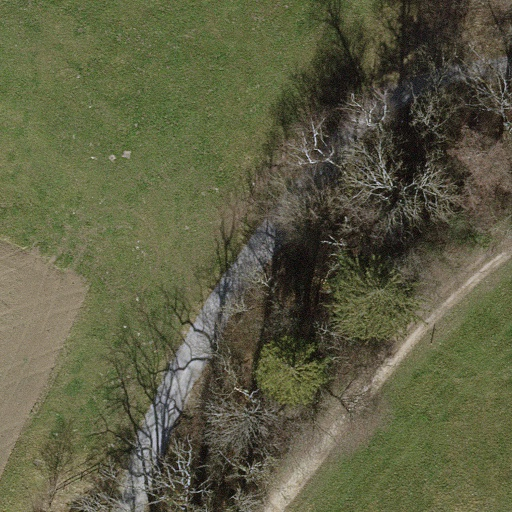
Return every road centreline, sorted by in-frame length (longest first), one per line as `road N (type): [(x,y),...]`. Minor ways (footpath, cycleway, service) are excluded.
road 1 (track): [(266,511),(468,271),(511,241)]
road 2 (track): [(210,324),(164,413),(133,511)]
